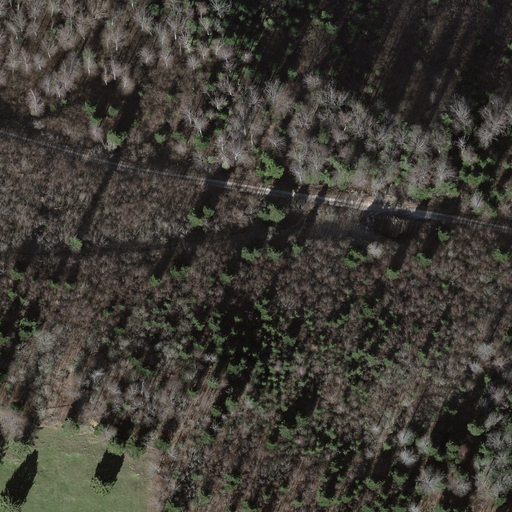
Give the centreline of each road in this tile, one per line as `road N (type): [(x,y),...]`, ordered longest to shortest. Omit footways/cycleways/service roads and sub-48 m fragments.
road 1 (track): [(511,230),(112,164),(0,132)]
road 2 (track): [(403,210),(382,225),(330,222),(97,252),(0,253)]
